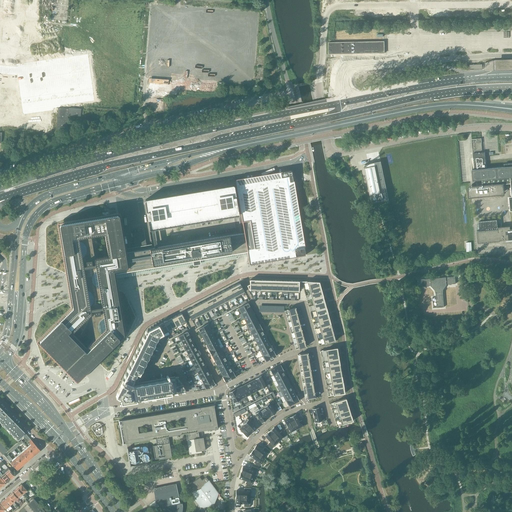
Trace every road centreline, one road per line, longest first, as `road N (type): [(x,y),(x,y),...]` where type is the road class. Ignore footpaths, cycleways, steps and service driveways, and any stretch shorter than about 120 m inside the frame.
road 1 (unclassified): [(0,173),(283,94),(292,100),(299,156)]
road 2 (primary): [(331,104),(0,186)]
road 3 (primary): [(1,197),(131,158),(330,117)]
road 4 (secondary): [(233,146),(436,105),(507,108)]
road 5 (unclassified): [(317,81),(333,152),(511,127)]
road 6 (secondary): [(2,362),(17,336),(33,217),(49,202),(125,180)]
road 7 (primary): [(330,117),(432,94),(511,87)]
road 8 (unclassified): [(294,160),(136,193),(125,180)]
road 9 (unclassified): [(511,55),(352,65)]
road 10 (secondary): [(25,215),(0,347)]
